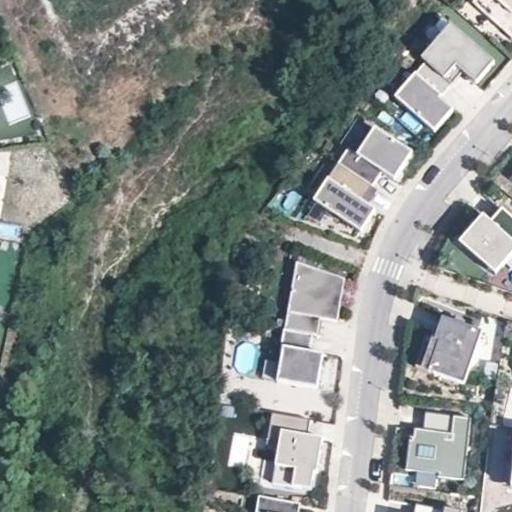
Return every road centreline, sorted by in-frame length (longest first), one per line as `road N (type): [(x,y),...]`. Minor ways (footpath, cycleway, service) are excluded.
road 1 (track): [(8,511),(64,300),(132,191),(256,82),(285,0)]
road 2 (residential): [(511,97),(416,210),(386,263),(349,511)]
